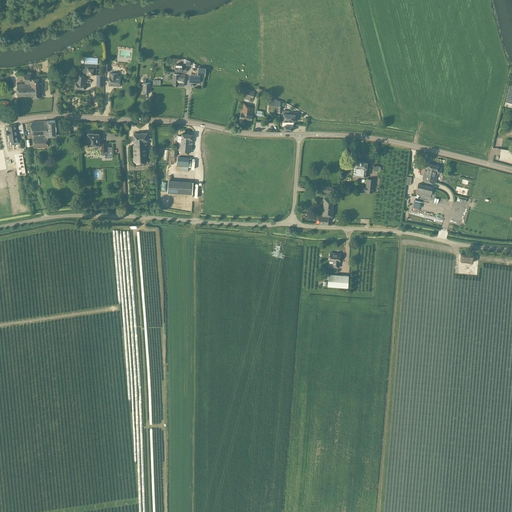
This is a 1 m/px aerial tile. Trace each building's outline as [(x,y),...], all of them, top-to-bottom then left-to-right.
[(175,64),(175,71),(186,72),(187,66),(190,66),(190,62),(188,62),(187,62),(186,62),(186,63),(183,63),(183,65),(175,64)] [(83,74),(96,75),(97,66),(84,65),(83,74)] [(198,67),(197,74),(205,75),(206,68),(198,67)] [(25,83),(17,84),(18,97),(33,96),(33,98),(40,97),(38,78),(31,79),(31,72),(24,72),(25,83)] [(108,85),(120,86),(120,75),(118,75),(118,73),(109,73),(108,85)] [(174,74),(173,85),(184,86),(185,75),(174,74)] [(75,77),(74,88),(85,89),(86,78),(86,77),(76,76),(75,77)] [(245,88),(243,96),(244,96),(250,97),(251,97),(253,98),(255,91),(251,90),(248,89),(249,89),(245,88)] [(270,99),(270,101),(269,106),(278,107),(278,105),(280,105),(280,103),(280,102),(279,101),(278,101),(276,101),(276,100),(272,97),(271,99),(270,99)] [(240,118),(251,120),(252,116),(251,116),(252,108),(245,107),(245,106),(245,103),(243,103),(242,110),(241,110),(240,118)] [(292,131),(293,121),(294,122),(294,114),(283,114),(282,126),(284,126),(284,130),(292,131)] [(32,122),(33,136),(45,136),(56,135),(56,130),(56,129),(56,126),(55,126),(55,120),(44,121),(32,122)] [(8,130),(6,130),(7,135),(9,135),(10,142),(11,142),(11,145),(18,144),(17,141),(18,140),(16,125),(7,126),(8,130)] [(88,140),(85,141),(85,145),(88,145),(93,145),(94,148),(98,148),(98,145),(98,134),(93,134),(92,134),(92,133),(88,133),(88,134),(88,140)] [(134,145),(133,145),(133,151),(133,152),(133,161),(141,160),(139,133),(133,134),(133,142),(134,142),(134,145)] [(147,141),(147,133),(139,133),(141,160),(148,160),(147,141)] [(178,136),(177,142),(179,142),(178,150),(191,151),(193,134),(182,133),(182,136),(178,136)] [(45,137),(34,137),(35,147),(48,146),(47,136),(45,137)] [(102,155),(110,155),(110,151),(109,143),(104,143),(101,143),(101,152),(102,152),(102,155)] [(177,166),(177,170),(179,170),(179,166),(186,167),(186,170),(188,171),(188,167),(191,167),(191,160),(189,159),(189,158),(178,157),(178,160),(177,166)] [(352,161),(351,165),(354,165),(354,166),(353,175),(365,176),(366,168),(367,162),(354,160),(354,161),(352,161)] [(439,166),(429,163),(427,171),(425,170),(422,179),(435,183),(437,173),(440,174),(440,171),(441,168),(439,168),(439,166)] [(193,182),(168,180),(167,192),(192,194),(193,182)] [(366,186),(365,192),(372,193),(373,193),(374,183),(366,182),(366,185),(366,186)] [(418,184),(415,193),(430,197),(432,188),(418,184)] [(414,207),(421,208),(422,198),(415,197),(414,207)] [(331,219),(333,199),(324,198),(322,215),(320,215),(319,224),(327,225),(328,218),(331,219)] [(339,262),(340,262),(340,254),(330,253),(329,261),(333,261),(333,267),(338,268),(339,262)] [(327,286),(348,288),(349,276),(328,274),(327,286)]
